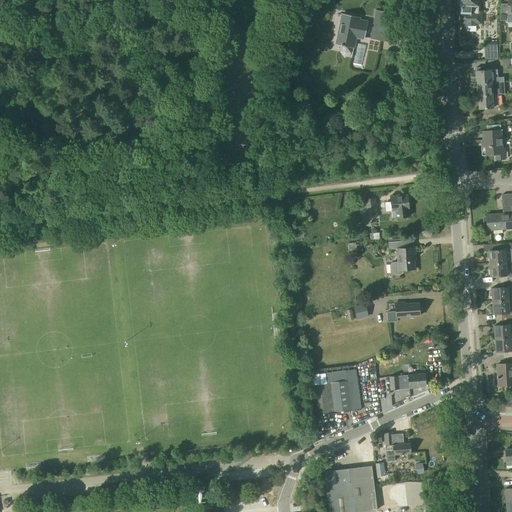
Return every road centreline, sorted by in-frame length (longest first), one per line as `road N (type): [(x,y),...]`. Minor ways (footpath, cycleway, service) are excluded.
road 1 (track): [(452,172),(0,215)]
road 2 (residential): [(467,381),(453,182)]
road 3 (unclassified): [(298,458),(467,381)]
road 4 (residential): [(453,182),(438,0)]
